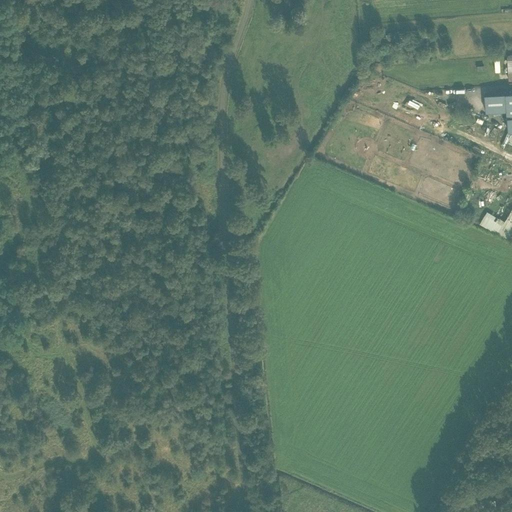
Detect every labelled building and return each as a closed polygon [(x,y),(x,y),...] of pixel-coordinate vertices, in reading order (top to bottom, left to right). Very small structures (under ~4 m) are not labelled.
[(423,38),(429,36),(427,30),(421,32),(423,38)] [(511,92),(484,95),(485,111),(506,110),(508,129),(511,131),(511,92)] [(511,133),(507,131),(502,142),(506,144),(506,145),(511,147),(511,133)] [(511,208),(497,234),(508,241),(511,234),(511,208)] [(484,443),(481,453),(500,460),(503,452),(511,455),(511,438),(491,431),(486,444),(484,443)] [(465,490),(487,488),(486,476),(464,477),(465,490)] [(492,500),(491,493),(476,494),(476,502),(482,501),(482,508),(494,507),(494,508),(496,508),(495,499),(493,499),(494,500),(492,500)]
